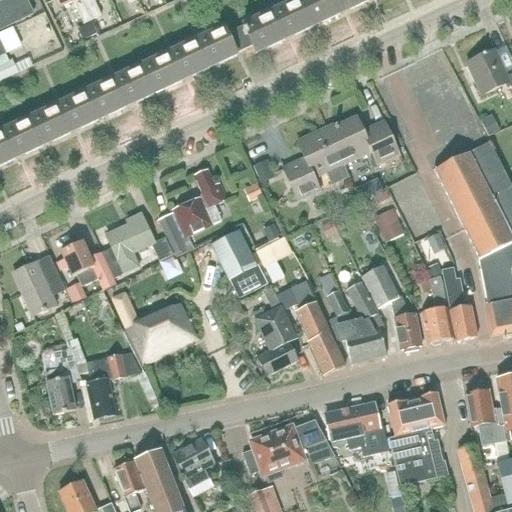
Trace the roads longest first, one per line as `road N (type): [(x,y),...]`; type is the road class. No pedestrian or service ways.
road 1 (residential): [(0,220),(471,0)]
road 2 (tertiary): [(511,351),(13,456)]
